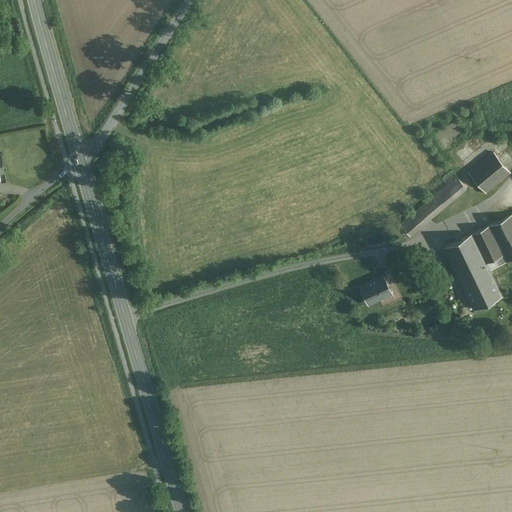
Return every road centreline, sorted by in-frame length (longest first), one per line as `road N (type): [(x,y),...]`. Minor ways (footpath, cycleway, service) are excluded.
road 1 (secondary): [(78,158),(181,511)]
road 2 (residential): [(190,0),(98,143),(78,158)]
road 3 (secondary): [(34,0),(78,158)]
